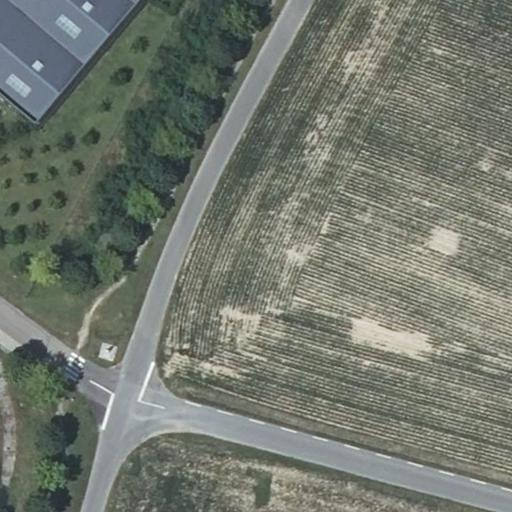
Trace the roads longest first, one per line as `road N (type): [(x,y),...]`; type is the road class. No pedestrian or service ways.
road 1 (unclassified): [(126,399),(172,256),(302,0)]
road 2 (unclassified): [(511,502),(126,399)]
road 3 (unclassified): [(126,399),(0,313)]
